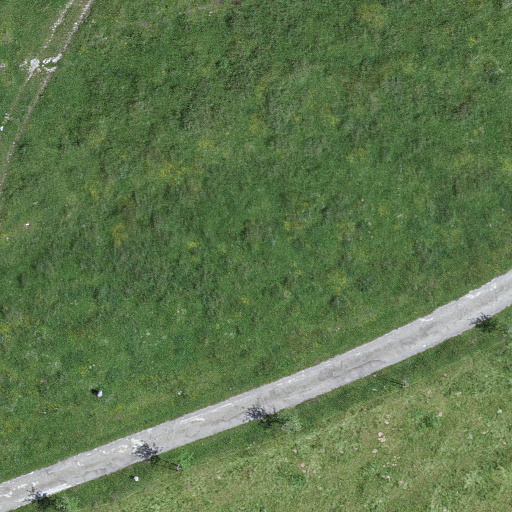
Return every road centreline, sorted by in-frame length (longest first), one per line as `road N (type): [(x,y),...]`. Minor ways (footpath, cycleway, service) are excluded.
road 1 (track): [(0,498),(330,374),(511,285)]
road 2 (track): [(84,0),(28,93),(0,163)]
